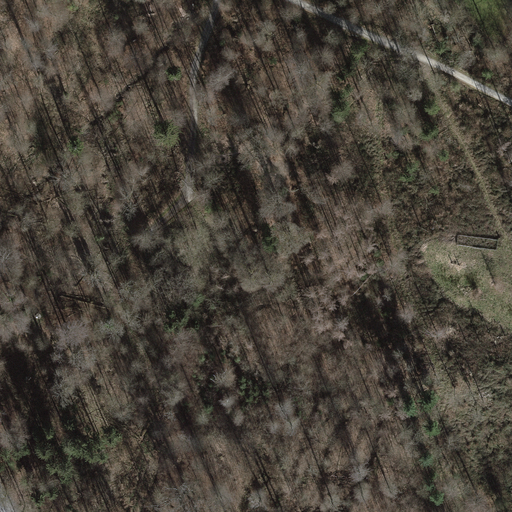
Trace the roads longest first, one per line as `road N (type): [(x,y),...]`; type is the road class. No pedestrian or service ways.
road 1 (track): [(221,0),(194,68),(191,194),(141,236)]
road 2 (track): [(511,101),(294,0)]
